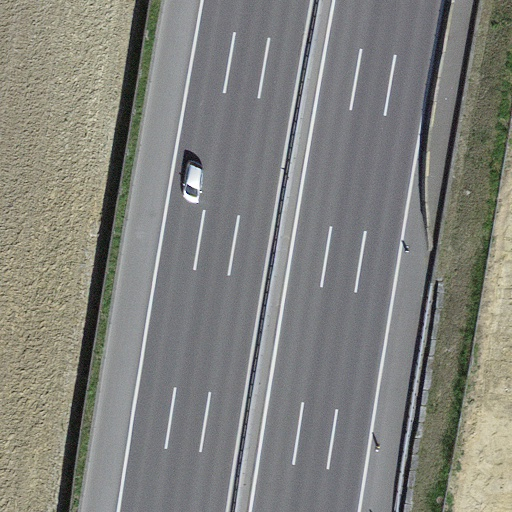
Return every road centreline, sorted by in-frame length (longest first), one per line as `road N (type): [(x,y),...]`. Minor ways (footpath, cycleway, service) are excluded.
road 1 (motorway): [(305,511),(389,0)]
road 2 (motorway): [(258,0),(175,511)]
